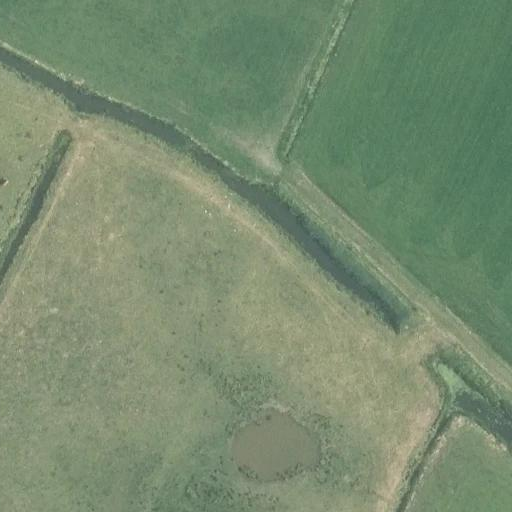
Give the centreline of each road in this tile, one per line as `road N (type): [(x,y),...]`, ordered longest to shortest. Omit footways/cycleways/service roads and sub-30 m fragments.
road 1 (track): [(436,321),(394,350),(120,150),(0,95)]
road 2 (track): [(436,321),(267,164)]
